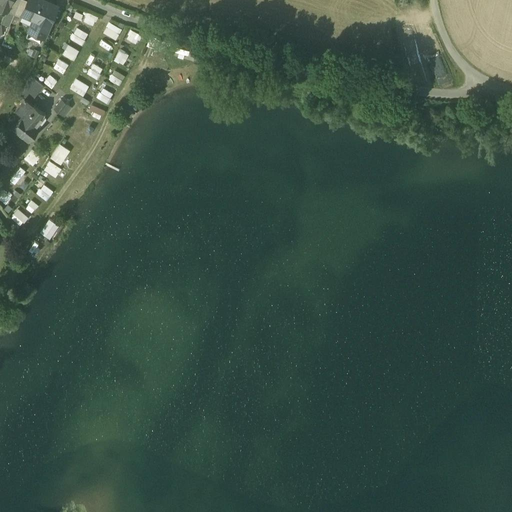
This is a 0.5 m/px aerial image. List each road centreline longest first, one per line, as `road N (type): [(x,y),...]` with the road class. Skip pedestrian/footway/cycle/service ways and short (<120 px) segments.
road 1 (residential): [(87,0),(189,39),(313,71),(409,86),(511,87)]
road 2 (residential): [(436,0),(447,37),(468,65),(511,85)]
